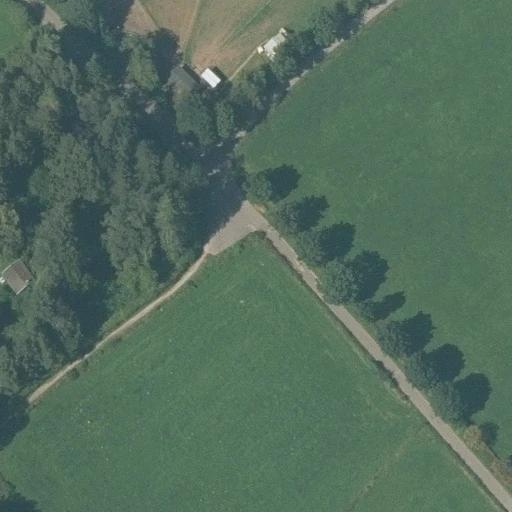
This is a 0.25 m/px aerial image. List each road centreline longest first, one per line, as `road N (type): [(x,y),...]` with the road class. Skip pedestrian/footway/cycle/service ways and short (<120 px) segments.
road 1 (track): [(238,204),(511,511)]
road 2 (track): [(0,420),(198,258),(238,204)]
road 3 (track): [(26,0),(207,159),(238,204)]
road 4 (unclassified): [(386,0),(207,159)]
